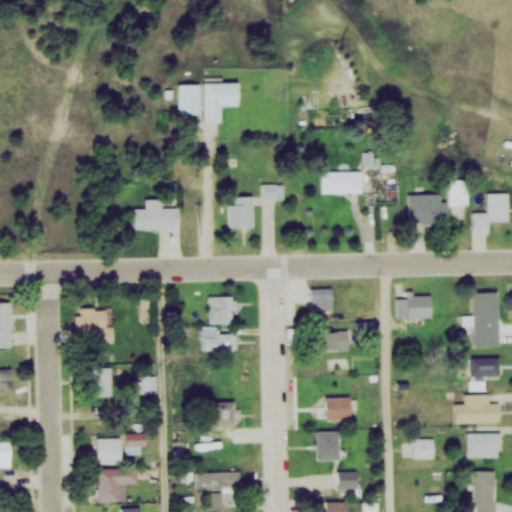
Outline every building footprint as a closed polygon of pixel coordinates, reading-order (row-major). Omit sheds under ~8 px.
[(199,121),(217,120),(216,105),(235,104),(234,81),(198,82),(199,121)] [(172,113),(196,113),(196,83),(172,83),(172,113)] [(359,169),(318,169),(318,192),(359,192),(359,169)] [(403,190),(403,220),(443,219),(442,203),(452,203),(452,216),(462,215),(461,176),(441,176),(442,197),(434,197),(434,190),(403,190)] [(280,183),(261,182),(261,197),(280,198),(280,183)] [(506,188),(484,188),(484,208),(469,208),(470,229),(486,229),(485,217),(506,217),(506,188)] [(254,195),(226,195),(226,226),(254,226),(254,195)] [(179,207),(158,207),(158,198),(141,198),(141,208),(129,208),(129,228),(179,228),(179,207)] [(306,306),(330,306),(330,283),(306,283),(306,306)] [(496,291),(470,291),(470,319),(471,319),(472,346),(498,346),(496,291)] [(393,292),(393,315),(430,315),(430,292),(393,292)] [(233,323),(233,295),(206,295),(206,323),(233,323)] [(0,341),(8,341),(8,296),(0,296),(0,341)] [(114,341),(114,326),(104,327),(104,307),(74,308),(75,332),(94,332),(94,342),(114,341)] [(200,351),(235,351),(235,333),(218,333),(218,325),(200,325),(200,351)] [(348,346),(348,326),(314,326),(314,346),(348,346)] [(467,357),(467,377),(497,377),(497,357),(467,357)] [(111,366),(90,366),(90,395),(111,395),(111,366)] [(158,375),(139,375),(139,394),(158,394),(158,375)] [(487,394),(463,394),(463,403),(451,403),(452,422),(497,422),(497,402),(487,403),(487,394)] [(348,419),(348,396),(321,396),(321,419),(348,419)] [(234,424),(234,400),(209,400),(209,424),(234,424)] [(337,453),(337,424),(313,424),(313,453),(337,453)] [(126,453),(145,453),(145,431),(126,431),(126,453)] [(499,456),(499,431),(464,431),(464,456),(499,456)] [(119,462),(118,436),(93,436),(93,462),(119,462)] [(408,437),(408,457),(434,457),(434,437),(408,437)] [(0,462),(16,462),(16,439),(0,439),(0,462)] [(124,500),(124,481),(149,481),(149,467),(96,467),(96,500),(124,500)] [(238,469),(195,469),(195,485),(238,485),(238,469)] [(357,469),(334,469),(334,486),(357,486),(357,469)] [(472,511),(496,511),(496,469),(472,469),(472,511)] [(221,506),(221,492),(207,492),(207,506),(221,506)] [(349,511),(350,500),(323,500),(323,511),(349,511)]
